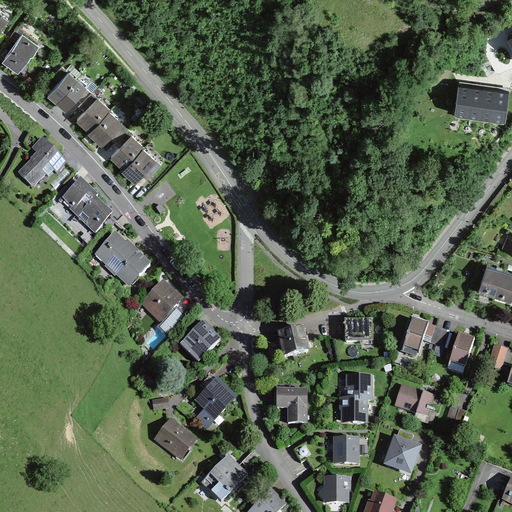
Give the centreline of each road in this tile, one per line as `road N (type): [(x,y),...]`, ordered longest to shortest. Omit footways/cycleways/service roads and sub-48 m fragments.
road 1 (residential): [(0,81),(62,128),(192,290),(218,316),(245,327)]
road 2 (tertiary): [(83,0),(178,108),(257,220)]
road 3 (residential): [(245,327),(263,436),(310,511)]
road 4 (tertiary): [(388,293),(428,264),(511,155)]
road 5 (tertiary): [(257,220),(286,256),(331,284),(388,293)]
road 6 (residential): [(245,327),(286,325),(388,293)]
road 7 (residential): [(388,293),(511,331)]
